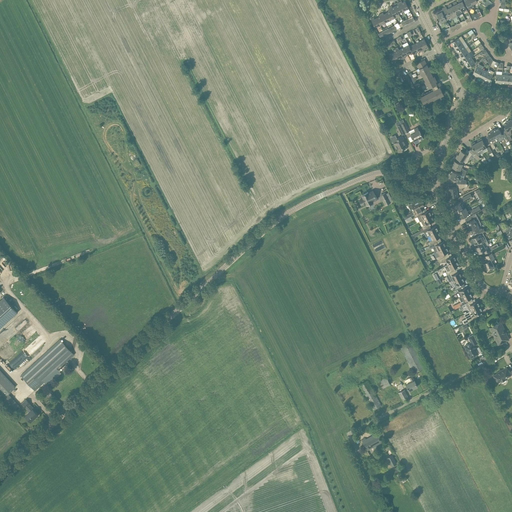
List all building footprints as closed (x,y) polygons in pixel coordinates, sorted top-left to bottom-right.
[(457,3),(461,11),(464,9),(465,11),(467,10),(461,0),(458,0),(459,2),(457,3)] [(470,0),(464,0),(469,9),(474,7),(472,4),(470,0)] [(404,11),(404,10),(409,8),(405,1),(402,3),(401,1),(399,2),(404,11)] [(454,5),(452,6),(457,16),(462,14),(461,11),(457,3),(456,1),(453,3),(454,5)] [(395,6),(399,13),(404,11),(399,2),(397,3),(398,5),(395,6)] [(449,8),(447,8),(451,16),(452,19),(457,16),(452,6),(451,4),(448,5),(449,8)] [(389,7),(390,9),(394,16),(399,13),(395,6),(392,7),(392,6),(389,7)] [(442,9),(441,10),(446,20),(449,18),(449,17),(451,16),(447,8),(446,6),(442,8),(442,9)] [(389,12),(386,13),(390,20),(395,17),(394,16),(390,9),(388,10),(389,12)] [(433,13),(435,16),(436,19),(438,18),(440,21),(444,20),(444,21),(446,20),(441,10),(441,9),(433,13)] [(472,15),(474,20),(481,17),(480,16),(482,15),(480,11),(478,9),(477,9),(476,10),(477,13),(476,13),(472,15)] [(383,12),(380,14),(385,23),(390,20),(386,13),(384,14),(383,12)] [(379,16),(376,18),(380,25),(385,23),(380,14),(378,15),(379,16)] [(375,27),(380,25),(376,18),(374,19),(373,17),(371,19),(375,27)] [(462,43),(458,38),(451,43),(454,48),(462,43)] [(424,39),(419,41),(424,50),(426,49),(425,47),(428,46),(424,39)] [(414,44),(418,51),(420,50),(421,51),(424,50),(419,41),(419,42),(418,40),(416,41),(417,43),(414,44)] [(454,48),(457,53),(465,48),(462,43),(454,48)] [(409,45),(408,45),(413,53),(414,55),(416,54),(415,52),(418,51),(414,44),(410,46),(409,45)] [(408,45),(404,47),(407,54),(410,53),(411,55),(413,53),(408,45)] [(407,54),(404,47),(399,50),(403,58),(406,57),(405,55),(407,54)] [(457,53),(461,58),(468,53),(465,48),(457,53)] [(401,59),(403,58),(399,50),(394,52),(397,59),(400,58),(401,59)] [(395,60),(397,59),(394,52),(389,54),(393,63),(396,62),(395,60)] [(461,58),(464,63),(472,58),(468,53),(461,58)] [(475,63),(472,58),(464,63),(467,68),(475,63)] [(436,84),(425,62),(424,59),(416,63),(429,88),(432,86),(433,90),(420,97),(424,104),(444,94),(441,88),(442,88),(441,86),(438,88),(436,84),(440,82),(439,82),(436,84)] [(476,66),(474,70),(472,74),(478,77),(482,69),(476,66)] [(487,72),(482,69),(478,77),(483,80),(487,72)] [(489,69),(487,72),(483,80),(489,83),(491,78),(493,74),(490,73),(491,70),(489,69)] [(506,135),(509,141),(511,139),(510,136),(511,135),(510,131),(509,129),(511,127),(509,121),(506,122),(507,122),(503,124),(507,131),(505,133),(506,135)] [(409,131),(404,122),(401,124),(405,133),(409,131)] [(402,135),(405,133),(401,124),(397,126),(402,135)] [(410,134),(413,139),(415,144),(417,143),(416,141),(423,138),(419,129),(419,130),(418,127),(414,129),(415,131),(410,134)] [(495,129),(493,130),(497,137),(499,136),(500,137),(503,135),(499,128),(495,129)] [(488,133),(490,138),(492,142),(490,143),(493,149),(496,148),(493,143),(495,141),(494,140),(497,138),(497,137),(493,130),(491,131),(491,132),(488,133)] [(396,139),(397,140),(397,141),(393,143),(398,152),(404,149),(403,148),(406,147),(403,140),(404,140),(402,136),(396,139)] [(478,142),(477,142),(482,152),(481,150),(486,147),(481,138),(477,141),(478,142)] [(468,151),(472,154),(473,155),(475,153),(476,154),(474,156),(475,157),(478,160),(480,158),(478,156),(482,152),(477,142),(475,143),(475,142),(471,144),(473,148),(471,149),(471,148),(468,151)] [(461,150),(458,154),(457,154),(456,156),(455,157),(459,160),(462,161),(463,161),(466,163),(472,154),(468,151),(467,149),(464,152),(461,150)] [(138,158),(133,161),(136,167),(141,165),(138,158)] [(462,163),(459,162),(454,160),(452,167),(458,169),(457,172),(460,173),(465,174),(466,170),(463,169),(463,168),(461,167),(462,163)] [(460,173),(457,172),(452,171),(450,177),(456,179),(456,183),(464,183),(464,179),(461,178),(461,177),(459,177),(460,173)] [(450,196),(455,196),(458,195),(457,191),(462,190),(462,188),(467,187),(467,184),(464,183),(456,183),(456,187),(449,188),(450,196)] [(479,189),(475,191),(480,199),(484,197),(479,189)] [(373,201),(377,198),(374,191),(369,193),(368,192),(362,195),(364,198),(360,200),(362,204),(366,202),(367,205),(373,202),(373,201)] [(470,193),(462,197),(464,201),(472,197),(472,196),(474,195),(473,192),(470,193)] [(386,193),(381,195),(386,204),(390,202),(386,193)] [(414,214),(420,211),(418,208),(422,206),(424,205),(421,199),(412,204),(411,203),(408,205),(410,209),(411,209),(414,214)] [(452,206),(455,212),(454,212),(454,213),(457,211),(465,207),(464,203),(463,200),(452,206)] [(481,210),(479,206),(471,210),(473,214),(481,210)] [(457,211),(460,218),(471,212),(470,209),(467,211),(465,207),(457,211)] [(432,215),(432,214),(433,214),(433,213),(432,210),(431,210),(430,210),(423,213),(422,210),(420,211),(414,214),(415,217),(417,216),(420,221),(421,221),(432,215)] [(469,228),(480,222),(475,213),(470,216),(471,220),(465,223),(467,227),(469,226),(469,228)] [(432,215),(421,221),(423,225),(422,226),(422,228),(420,229),(420,230),(427,227),(429,226),(430,226),(428,223),(435,220),(432,215)] [(479,234),(482,232),(485,231),(483,228),(482,229),(480,226),(481,225),(481,223),(480,222),(469,228),(470,229),(469,229),(471,234),(477,230),(479,234)] [(439,231),(436,226),(429,229),(427,227),(420,230),(418,231),(420,234),(424,232),(426,237),(429,235),(439,231)] [(428,242),(429,245),(436,241),(435,239),(441,235),(439,231),(429,235),(432,240),(428,242)] [(471,238),(475,244),(476,243),(478,246),(485,242),(484,239),(485,237),(482,232),(479,234),(471,238)] [(437,250),(447,246),(444,241),(438,244),(436,241),(429,245),(428,246),(430,248),(432,247),(435,252),(437,250)] [(485,253),(489,251),(491,250),(490,248),(488,245),(485,247),(483,243),(486,242),(485,242),(478,246),(475,247),(478,253),(484,250),(485,253)] [(441,258),(447,255),(444,256),(443,254),(449,251),(447,246),(437,250),(435,252),(433,252),(437,260),(441,258)] [(487,270),(495,267),(491,260),(494,259),(491,253),(485,256),(487,260),(483,263),(487,270)] [(448,258),(447,255),(441,258),(437,260),(435,262),(436,264),(437,265),(439,264),(439,263),(445,262),(446,262),(447,265),(457,260),(457,259),(458,258),(456,255),(455,255),(454,255),(448,258)] [(459,265),(459,264),(460,264),(460,263),(459,260),(458,260),(457,260),(447,265),(449,267),(446,269),(447,271),(445,272),(444,272),(445,275),(446,274),(447,275),(454,271),(453,268),(459,265)] [(455,271),(454,271),(447,275),(446,275),(450,283),(453,281),(462,276),(463,275),(462,272),(461,271),(460,272),(460,271),(454,274),(452,272),(455,271)] [(454,290),(460,287),(459,284),(465,281),(462,276),(453,281),(450,283),(451,282),(454,290)] [(458,298),(461,296),(470,291),(468,287),(461,290),(460,287),(454,290),(458,298)] [(465,304),(470,301),(468,302),(467,300),(473,296),(470,291),(458,298),(462,304),(460,305),(460,306),(462,305),(465,304)] [(0,328),(18,312),(4,297),(0,300),(0,328)] [(471,310),(480,306),(478,301),(472,304),(470,301),(465,304),(467,309),(470,308),(471,310)] [(483,311),(480,306),(471,310),(468,312),(469,315),(470,315),(471,317),(469,317),(471,320),(478,316),(477,314),(483,311)] [(509,339),(501,322),(490,327),(498,344),(509,339)] [(464,346),(470,357),(478,353),(474,345),(477,343),(473,335),(468,337),(470,340),(471,339),(472,342),(464,346)] [(21,375),(31,387),(35,390),(74,354),(60,339),(21,375)] [(425,367),(422,363),(411,341),(400,346),(411,368),(414,373),(425,367)] [(22,352),(9,363),(14,369),(27,357),(22,352)] [(511,369),(509,372),(506,367),(499,371),(499,372),(493,375),(497,382),(501,380),(501,382),(505,379),(505,378),(511,375),(511,369)] [(14,409),(19,405),(8,392),(15,386),(0,368),(0,390),(5,396),(4,398),(14,409)] [(417,386),(415,382),(412,376),(410,378),(412,381),(406,384),(409,390),(417,386)] [(387,377),(377,382),(381,389),(391,384),(387,377)] [(381,405),(379,401),(368,380),(360,384),(371,405),(373,409),(381,405)] [(399,393),(403,401),(408,398),(404,390),(399,393)] [(21,403),(25,407),(30,412),(25,416),(31,421),(38,415),(33,409),(34,409),(25,399),(21,403)] [(361,440),(367,450),(376,445),(376,446),(383,442),(378,432),(366,439),(365,438),(361,440)] [(397,463),(392,455),(387,458),(392,468),(396,466),(395,464),(397,463)]
